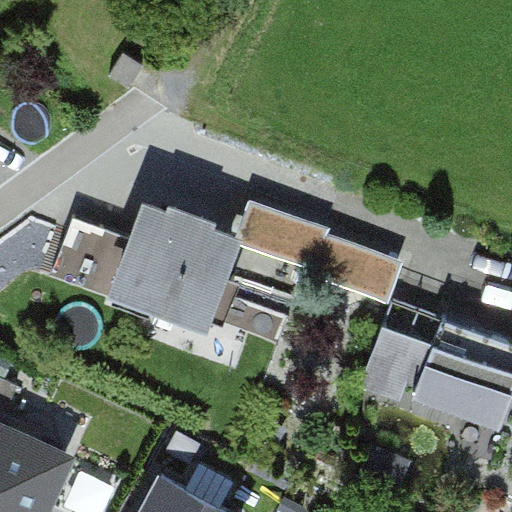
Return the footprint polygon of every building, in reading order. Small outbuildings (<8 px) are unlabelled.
[(147,58),(126,45),(109,72),(130,85),(147,58)] [(325,216),(251,188),(236,226),(310,255),(325,216)] [(245,236),(137,195),(102,288),(209,329),(245,236)] [(401,251),(327,226),(312,268),(386,294),(401,251)] [(511,402),(511,344),(395,306),(366,393),(501,437),(511,402)] [(53,511),(79,452),(0,418),(0,511),(53,511)] [(165,448),(131,511),(240,511),(251,492),(165,448)]
